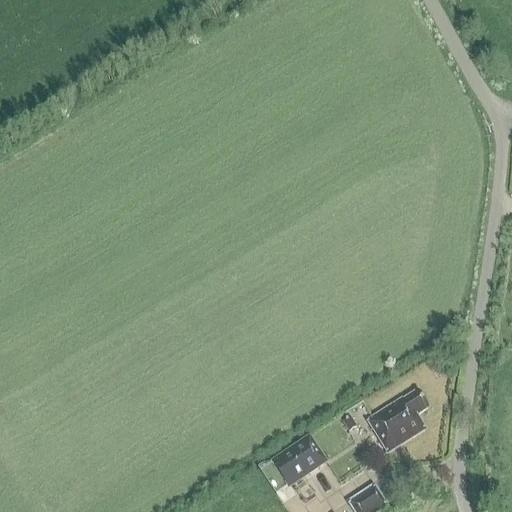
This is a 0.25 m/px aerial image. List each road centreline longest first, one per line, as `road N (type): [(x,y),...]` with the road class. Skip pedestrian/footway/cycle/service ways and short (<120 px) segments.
road 1 (unclassified): [(463,511),(459,439),(490,242),(497,122)]
road 2 (unclassified): [(497,122),(428,0)]
